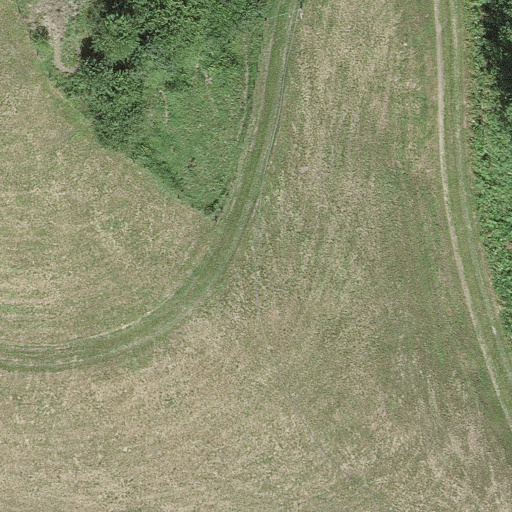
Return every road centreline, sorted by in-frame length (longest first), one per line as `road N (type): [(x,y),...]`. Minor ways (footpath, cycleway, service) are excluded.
road 1 (track): [(0,348),(81,352),(167,314),(201,286),(252,180),(297,0)]
road 2 (track): [(511,398),(462,230),(444,0)]
